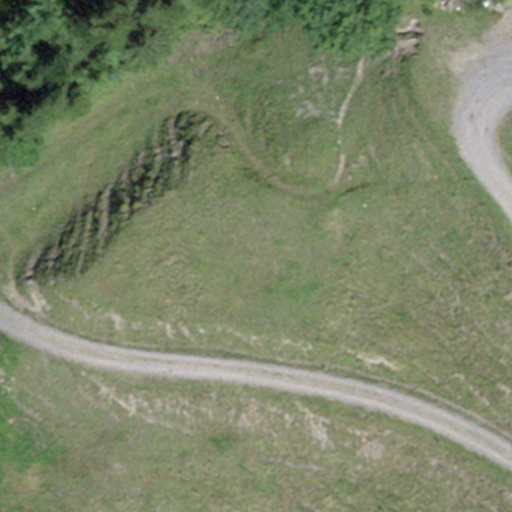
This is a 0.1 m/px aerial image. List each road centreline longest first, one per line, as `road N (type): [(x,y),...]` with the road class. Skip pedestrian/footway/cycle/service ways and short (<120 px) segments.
road 1 (track): [(511,459),(471,431),(262,373),(95,354),(0,313)]
road 2 (track): [(511,87),(476,92),(475,143),(511,192)]
